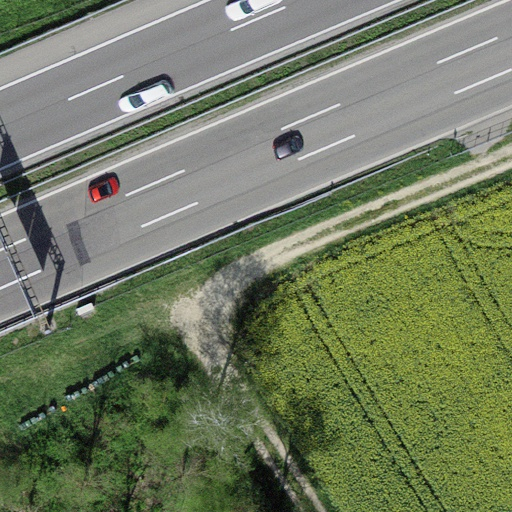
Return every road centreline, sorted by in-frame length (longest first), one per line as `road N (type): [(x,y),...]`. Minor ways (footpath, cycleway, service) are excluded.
road 1 (track): [(317,511),(217,349),(217,321),(232,290),(258,265),(319,235),(511,154)]
road 2 (motorway): [(0,269),(511,53)]
road 3 (motorway): [(303,0),(0,129)]
road 4 (track): [(30,353),(217,321)]
